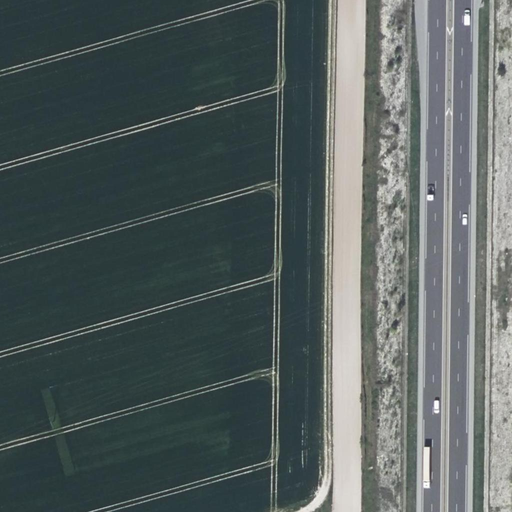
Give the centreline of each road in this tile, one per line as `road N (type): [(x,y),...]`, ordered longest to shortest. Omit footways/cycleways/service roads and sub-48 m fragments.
road 1 (track): [(281,511),(315,496),(328,465),(333,0)]
road 2 (motorway): [(439,0),(432,511)]
road 3 (motorway): [(458,511),(464,0)]
